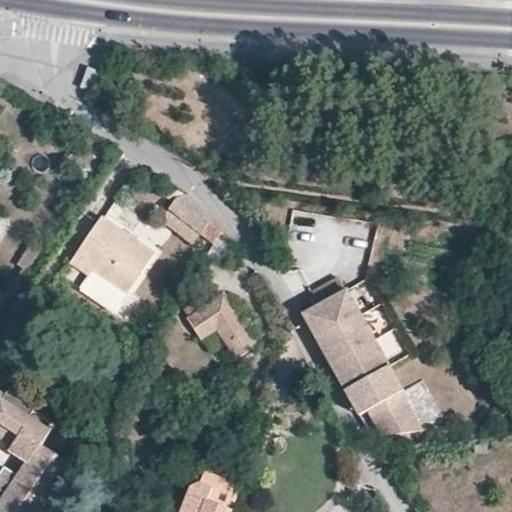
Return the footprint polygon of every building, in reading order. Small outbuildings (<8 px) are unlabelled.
[(173,197),(166,210),(213,245),(213,243),(223,232),(186,195),(173,197)] [(291,231),(313,234),(316,214),(293,211),(291,231)] [(158,252),(104,216),(77,256),(96,268),(91,274),(82,288),(119,312),(128,298),(132,293),(158,252)] [(3,299),(16,307),(53,252),(33,239),(20,260),(26,264),(3,299)] [(96,268),(77,256),(73,262),(91,274),(96,268)] [(347,291),(339,278),(316,291),(324,305),(347,291)] [(423,430),(402,392),(404,391),(347,291),(324,305),(305,316),(306,316),(316,310),(316,311),(324,325),(313,331),(314,332),(319,329),(325,339),(320,342),(320,343),(331,337),(339,351),(328,357),(328,358),(334,355),(340,365),(334,368),(334,369),(345,363),(353,376),(347,379),(353,390),(364,409),(368,414),(372,412),(386,435),(423,430)] [(202,339),(218,329),(239,360),(257,348),(225,296),(189,320),(202,339)] [(0,303),(0,330),(16,307),(3,299),(0,303)] [(324,325),(316,311),(316,310),(306,316),(313,331),(324,325)] [(325,339),(319,329),(314,332),(320,342),(325,339)] [(288,331),(271,393),(320,386),(320,385),(288,331)] [(339,351),(331,337),(320,343),(328,357),(339,351)] [(340,365),(334,355),(328,358),(334,368),(340,365)] [(353,376),(345,363),(334,369),(342,383),(347,379),(353,376)] [(353,390),(347,379),(342,383),(347,392),(348,393),(353,390)] [(364,409),(353,390),(348,393),(362,417),(368,414),(364,409)] [(0,511),(40,511),(43,508),(69,466),(41,448),(50,431),(2,402),(0,404),(0,423),(20,437),(13,449),(11,452),(23,459),(29,463),(25,471),(20,478),(7,496),(0,506),(0,511)] [(20,437),(0,423),(0,440),(13,449),(20,437)] [(29,463),(23,459),(18,467),(25,471),(29,463)] [(20,478),(7,470),(0,480),(0,491),(7,496),(20,478)] [(230,511),(206,504),(212,487),(198,483),(190,487),(180,511),(230,511)]
